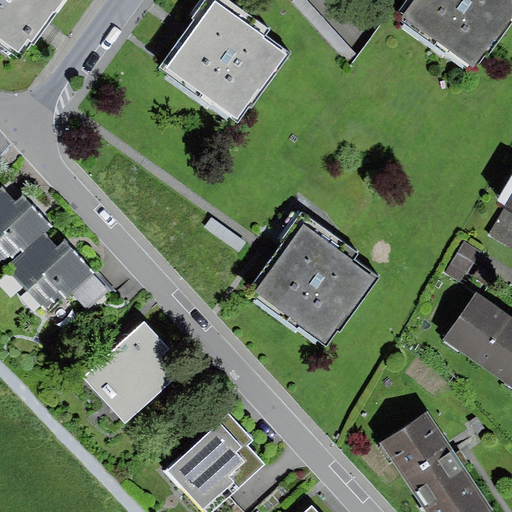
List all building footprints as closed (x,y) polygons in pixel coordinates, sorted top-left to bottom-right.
[(0,0),(0,40),(21,55),(32,40),(35,43),(43,30),(64,0),(0,0)] [(271,27),(233,0),(203,0),(194,14),(196,16),(186,29),(161,65),(201,94),(204,89),(242,116),(263,87),(266,89),(293,51),(267,33),(271,27)] [(306,0),(294,0),(290,4),(348,67),(357,54),(306,0)] [(511,0),(405,0),(396,13),(435,43),(437,41),(464,61),(475,67),(485,53),(487,54),(511,19),(511,0)] [(0,259),(6,266),(45,232),(52,226),(25,195),(17,201),(3,185),(0,187),(0,259)] [(511,192),(488,235),(511,247),(511,192)] [(247,242),(211,217),(204,227),(240,251),(247,242)] [(380,275),(303,221),(279,255),(257,286),(261,288),(257,294),(297,323),(300,321),(328,341),(338,327),(341,329),(380,275)] [(57,246),(45,232),(6,266),(47,312),(71,291),(94,271),(66,239),(57,246)] [(467,276),(481,252),(463,242),(450,266),(467,276)] [(111,289),(94,271),(71,291),(88,310),(111,289)] [(511,315),(475,290),(443,336),(511,383),(511,315)] [(169,346),(144,319),(82,375),(125,423),(181,373),(162,352),(169,346)] [(480,511),(490,505),(424,407),(376,439),(425,511),(480,511)] [(255,437),(229,410),(169,466),(211,511),(265,460),(249,443),(255,437)]
